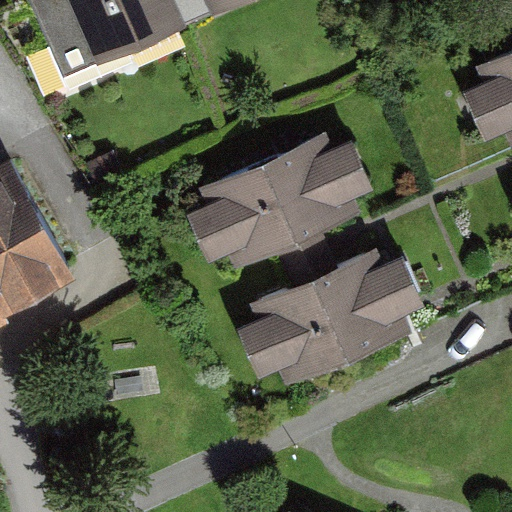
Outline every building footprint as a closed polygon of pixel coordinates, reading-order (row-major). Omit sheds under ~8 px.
[(31,0),(65,77),(242,0),(31,0)] [(511,49),(488,58),(497,82),(465,95),(482,138),(502,130),(508,146),(511,144),(511,49)] [(329,130),(218,173),(228,197),(195,210),(212,253),(232,245),(239,261),(362,213),(354,194),(375,186),(354,134),(334,142),(329,130)] [(0,313),(78,269),(10,152),(0,157),(0,313)] [(370,250),(259,294),(269,317),(237,330),(254,373),(273,366),(280,382),(403,333),(395,314),(416,306),(395,254),(375,262),(370,250)]
